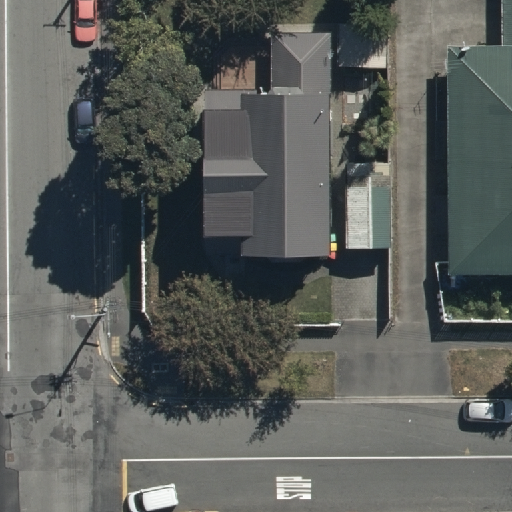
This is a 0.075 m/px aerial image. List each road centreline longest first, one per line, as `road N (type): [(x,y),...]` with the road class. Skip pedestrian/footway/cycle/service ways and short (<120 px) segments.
road 1 (unclassified): [(11,463),(511,459)]
road 2 (tertiary): [(8,0),(11,463)]
